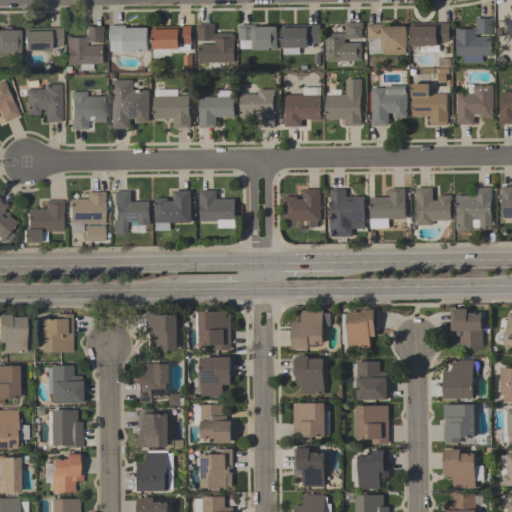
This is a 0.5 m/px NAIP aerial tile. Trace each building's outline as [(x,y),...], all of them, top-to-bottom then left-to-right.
[(475,28),(475,18),(479,18),(479,19),(490,19),(490,18),(493,18),(493,34),(476,35),(476,38),(492,38),(492,56),(482,56),(482,62),(464,63),(463,57),(456,57),(456,29),(459,29),(459,30),(472,30),(472,28),(475,28)] [(362,23),(362,29),(361,29),(361,39),(344,39),(344,43),(361,43),(361,62),(325,62),(325,34),(345,34),(345,23),(362,23)] [(410,28),(437,27),(437,24),(449,23),(449,42),(437,42),(437,47),(411,47),(410,28)] [(198,63),(198,45),(214,45),(214,41),(197,41),(197,31),(195,31),(195,25),(214,25),(214,34),(234,34),(234,41),(234,63),(198,63)] [(407,51),(405,51),(405,55),(382,55),(382,54),(368,54),(368,41),(367,41),(367,25),(382,25),(382,28),(406,27),(407,51)] [(278,51),(252,51),(252,50),(238,50),(238,26),(253,26),(253,28),(277,28),(278,51)] [(283,55),(283,49),(282,49),(282,29),(308,29),(308,26),(320,26),(320,44),(313,44),(313,49),(300,49),(300,55),(283,55)] [(67,38),(86,38),(86,27),(105,27),(105,43),(87,43),(87,46),(103,46),(103,65),(92,65),(92,71),(80,71),(80,65),(67,65),(67,38)] [(149,53),(123,53),(123,42),(109,42),(109,27),(123,27),(123,29),(149,29),(149,53)] [(152,31),(179,30),(179,27),(191,27),(191,45),(190,45),(190,52),(178,52),(178,54),(171,54),(171,56),(164,57),(164,59),(153,59),(152,31)] [(20,31),(20,53),(0,53),(0,31),(3,31),(3,28),(10,28),(10,31),(20,31)] [(24,32),(50,32),(50,28),(62,28),(62,47),(50,47),(50,51),(24,51),(24,32)] [(361,127),(344,127),(344,120),(325,120),(325,96),(326,96),(326,93),(331,93),(331,90),(341,90),(341,95),(345,95),(345,80),(360,80),(360,117),(361,117),(361,127)] [(0,82),(4,81),(7,88),(6,88),(12,102),(13,102),(19,116),(4,122),(0,113),(0,82)] [(129,130),(112,130),(112,81),(132,81),(132,91),(148,91),(149,122),(135,122),(135,119),(129,119),(129,130)] [(411,85),(429,84),(429,95),(446,95),(446,112),(448,112),(448,126),(430,126),(430,118),(411,118),(411,85)] [(61,85),(61,123),(45,123),(45,110),(39,110),(39,115),(27,115),(26,90),(47,90),(47,85),(61,85)] [(492,86),(492,118),(479,118),(479,117),(474,117),(474,126),(456,125),(456,94),(468,94),(468,86),(492,86)] [(405,87),(405,93),(406,93),(406,118),(394,118),(394,114),(388,114),(388,127),(371,127),(371,88),(385,88),(385,87),(405,87)] [(320,121),(301,121),(301,127),(284,127),(284,118),(285,118),(285,96),(303,96),(303,88),(320,88),(320,121)] [(199,129),(199,117),(199,98),(217,98),(217,91),(233,90),(233,98),(234,98),(234,118),(216,118),(216,129),(199,129)] [(274,90),(274,97),(273,97),(273,112),(274,112),(274,128),(257,128),(257,116),(251,116),(251,121),(239,121),(239,95),(257,95),(257,90),(274,90)] [(70,93),(86,92),(86,97),(105,97),(105,123),(87,123),(87,130),(71,131),(70,120),(71,120),(71,99),(70,99),(70,93)] [(511,92),(511,124),(499,125),(499,92),(511,92)] [(153,119),(153,97),(189,96),(189,129),(173,129),(173,119),(153,119)] [(511,219),(501,219),(501,196),(500,196),(500,188),(511,187),(511,219)] [(456,231),(455,197),(474,197),(474,188),(490,188),(491,231),(479,231),(479,228),(473,228),(473,231),(456,231)] [(284,222),(283,197),(297,197),(297,200),(303,200),(303,190),(319,189),(320,222),(284,222)] [(369,198),(388,198),(388,189),(405,189),(405,220),(388,220),(388,229),(370,229),(369,198)] [(450,196),(450,221),(432,221),(432,226),(416,226),(416,218),(417,218),(417,203),(415,203),(415,189),(432,189),(432,201),(438,201),(438,196),(450,196)] [(331,238),(330,190),(346,190),(346,197),(364,197),(364,229),(351,230),(351,238),(331,238)] [(191,191),(191,223),(170,223),(170,231),(155,231),(155,199),(167,199),(167,201),(174,201),(173,192),(191,191)] [(218,228),(218,222),(200,222),(200,203),(199,203),(199,191),(216,191),(216,200),(235,200),(235,228),(218,228)] [(69,233),(69,199),(87,199),(87,192),(104,192),(104,224),(82,224),(82,233),(69,233)] [(114,235),(114,192),(131,192),(131,202),(149,202),(149,226),(138,226),(138,223),(128,223),(128,233),(124,233),(124,235),(114,235)] [(16,223),(0,242),(0,200),(7,206),(3,212),(16,223)] [(63,201),(63,213),(62,213),(62,232),(46,232),(46,242),(39,242),(39,244),(22,244),(22,230),(27,230),(27,210),(45,210),(45,201),(63,201)] [(81,242),(104,241),(104,226),(84,227),(84,235),(80,235),(81,242)] [(450,336),(450,313),(451,313),(451,310),(467,310),(467,313),(481,313),(481,347),(459,347),(459,336),(450,336)] [(291,348),(291,320),(300,320),(300,311),(323,311),(323,314),(329,314),(329,325),(323,326),(323,343),(314,343),(314,346),(309,346),(309,348),(291,348)] [(375,336),(369,336),(369,346),(347,346),(347,343),(341,343),(341,314),(361,314),(361,311),(375,311),(375,312),(377,312),(377,329),(375,329),(375,336)] [(511,345),(501,343),(509,311),(511,311),(511,345)] [(229,313),(229,349),(213,349),(213,344),(198,344),(198,343),(194,343),(194,315),(198,315),(198,313),(229,313)] [(39,351),(39,342),(34,342),(34,321),(39,321),(39,318),(56,318),(56,314),(71,314),(71,351),(39,351)] [(176,315),(176,349),(148,349),(148,333),(145,333),(145,314),(161,314),(161,315),(176,315)] [(24,353),(2,353),(2,341),(0,341),(0,315),(8,315),(8,316),(24,316),(24,353)] [(295,383),(295,376),(292,376),(291,357),(295,357),(295,355),(308,355),(308,358),(323,358),(323,394),(301,394),(301,383),(295,383)] [(230,356),(230,386),(222,386),(222,395),(199,395),(199,393),(192,393),(192,385),(197,385),(196,371),(199,371),(199,357),(230,356)] [(442,399),(442,370),(451,369),(451,360),(472,360),(472,398),(442,399)] [(387,372),(387,399),(356,399),(356,361),(379,361),(379,372),(387,372)] [(144,374),(144,363),(168,363),(169,382),(166,382),(166,397),(152,397),(152,402),(135,402),(135,374),(144,374)] [(0,365),(16,365),(16,398),(2,398),(2,403),(0,403),(0,365)] [(72,365),(72,376),(80,376),(80,403),(50,403),(50,394),(46,394),(46,367),(50,367),(50,365),(72,365)] [(500,366),(509,366),(509,367),(511,367),(511,401),(502,401),(502,394),(500,394),(500,366)] [(324,403),(324,436),(309,436),(309,441),(292,441),(292,403),(324,403)] [(200,404),(225,404),(225,414),(227,414),(227,420),(231,420),(231,442),(215,443),(215,438),(200,438),(200,404)] [(443,443),(443,424),(445,424),(445,419),(443,419),(443,404),(474,404),(474,437),(459,437),(459,443),(443,443)] [(387,443),(371,443),(371,438),(355,438),(355,405),(387,405),(387,443)] [(81,447),(65,447),(65,444),(49,445),(49,409),(75,409),(75,421),(81,421),(81,447)] [(136,446),(136,432),(140,432),(140,427),(136,427),(136,409),(152,409),(152,413),(167,413),(167,446),(136,446)] [(0,448),(0,410),(16,410),(16,429),(14,429),(15,448),(0,448)] [(324,451),(324,487),(301,487),(301,475),(293,475),(293,447),(309,447),(309,451),(324,451)] [(200,486),(200,453),(216,453),(216,448),(231,448),(231,467),(229,467),(229,472),(231,472),(231,486),(200,486)] [(387,477),(379,477),(379,489),(357,489),(357,481),(350,481),(350,458),(357,458),(357,454),(371,454),(371,449),(387,449),(387,477)] [(443,476),(442,449),(459,449),(459,453),(473,453),(474,488),(452,488),(452,476),(443,476)] [(137,490),(137,463),(145,463),(145,452),(166,452),(166,453),(172,453),(172,489),(167,489),(167,490),(137,490)] [(81,454),(81,481),(73,481),(74,492),(50,492),(50,482),(43,482),(43,463),(51,463),(51,458),(65,458),(65,453),(76,453),(76,454),(81,454)] [(511,485),(503,485),(503,474),(500,474),(500,455),(506,455),(506,453),(511,453),(511,485)] [(19,492),(0,492),(0,457),(18,456),(18,455),(27,455),(27,463),(18,463),(19,492)] [(443,511),(443,504),(452,504),(452,493),(474,493),(474,496),(481,495),(481,504),(474,504),(474,511),(443,511)] [(353,511),(353,496),(357,496),(357,494),(383,494),(383,506),(389,506),(389,511),(353,511)] [(324,495),(324,511),(293,511),(293,505),(302,505),(302,495),(324,495)] [(193,511),(193,498),(201,498),(201,496),(224,496),(224,507),(232,507),(232,511),(193,511)] [(137,511),(137,497),(153,497),(153,501),(167,501),(167,511),(137,511)] [(0,511),(0,498),(18,498),(18,501),(26,501),(26,511),(0,511)] [(78,498),(78,511),(49,511),(49,498),(78,498)]
